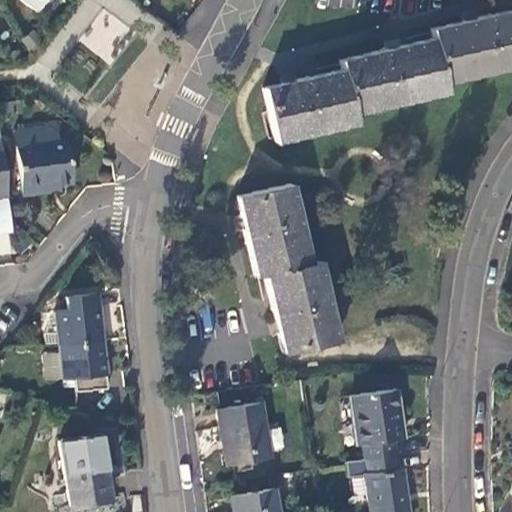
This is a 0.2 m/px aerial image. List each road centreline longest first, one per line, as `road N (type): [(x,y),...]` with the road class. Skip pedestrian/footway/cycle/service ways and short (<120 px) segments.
road 1 (residential): [(152,214),(154,377),(171,511)]
road 2 (residential): [(246,0),(177,127),(152,214)]
road 3 (residential): [(511,163),(481,225),(464,345)]
road 4 (residential): [(0,278),(35,273),(91,207),(152,214)]
road 5 (residential): [(464,345),(460,511)]
